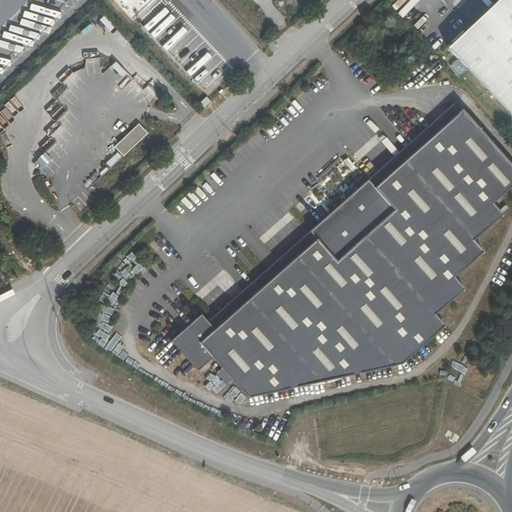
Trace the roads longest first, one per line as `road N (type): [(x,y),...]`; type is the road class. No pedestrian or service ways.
road 1 (unclassified): [(0,352),(57,277),(350,0)]
road 2 (unclassified): [(322,489),(0,353)]
